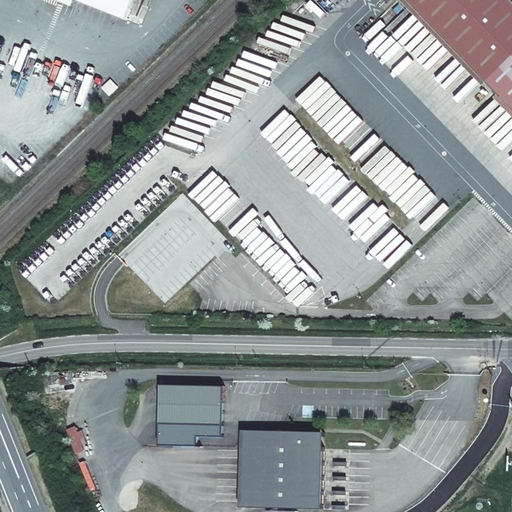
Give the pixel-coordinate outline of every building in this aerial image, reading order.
[(63,0),(70,3),(70,0),(83,0),(123,16),(130,0),(63,0)] [(470,88),(511,44),(511,0),(388,0),(386,3),(470,88)] [(511,44),(470,88),(511,128),(511,44)] [(227,388),(164,386),(162,447),(200,448),(201,438),(227,439),(227,388)] [(53,426),(64,450),(72,446),(70,441),(67,434),(71,432),(68,426),(64,428),(61,422),(53,426)] [(246,432),(244,508),(325,511),(328,434),(246,432)]
